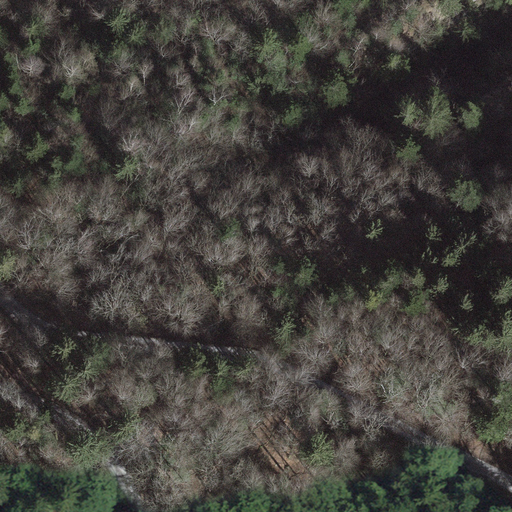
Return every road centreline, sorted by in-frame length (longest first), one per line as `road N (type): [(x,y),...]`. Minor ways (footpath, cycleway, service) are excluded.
road 1 (unclassified): [(0,299),(64,331),(291,368),(511,484)]
road 2 (unclassified): [(141,511),(112,451),(0,387)]
